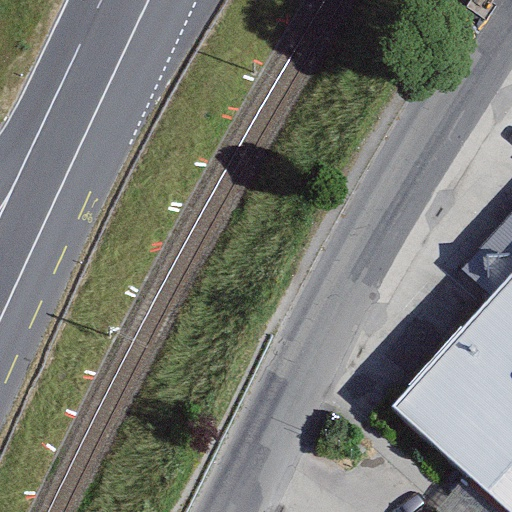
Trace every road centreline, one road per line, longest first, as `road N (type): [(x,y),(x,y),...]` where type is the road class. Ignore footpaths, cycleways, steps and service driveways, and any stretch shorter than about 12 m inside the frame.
road 1 (unclassified): [(231,511),(347,279),(511,9)]
road 2 (primary): [(124,50),(0,319)]
road 3 (primary): [(124,50),(0,170)]
